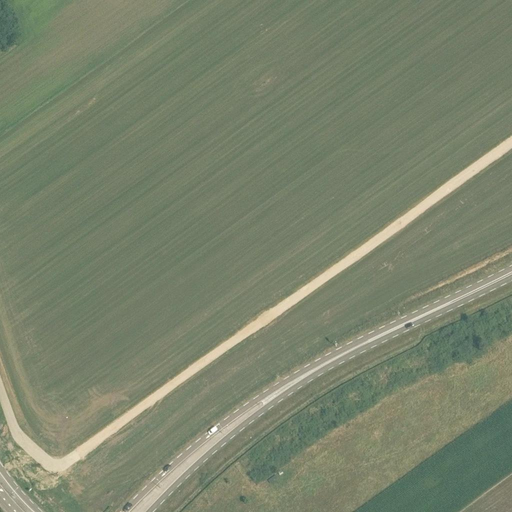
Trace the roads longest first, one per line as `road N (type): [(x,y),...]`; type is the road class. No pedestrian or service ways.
road 1 (track): [(511,145),(65,464),(46,462),(19,438),(0,390)]
road 2 (primary): [(368,341),(239,411),(125,511)]
road 3 (primary): [(150,511),(240,427),(368,341)]
road 4 (unknown): [(194,0),(135,26),(94,69),(31,109),(0,154)]
road 5 (primary): [(511,272),(368,341)]
